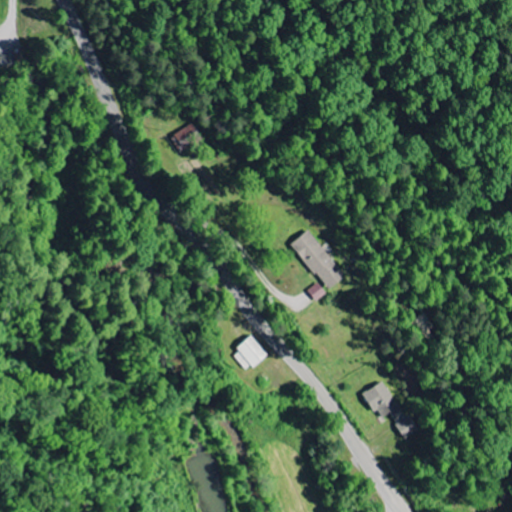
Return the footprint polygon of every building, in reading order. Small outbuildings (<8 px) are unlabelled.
[(181,154),(193,147),(189,139),(199,133),(194,125),(171,138),(181,154)] [(294,246),(330,292),(348,278),(311,232),(294,246)] [(310,291),(317,302),(327,296),(320,285),(310,291)] [(270,358),(256,339),(234,354),(247,373),(270,358)] [(406,418),(385,383),(365,395),(375,414),(380,411),(385,420),(392,416),(406,440),(420,432),(411,415),(406,418)]
